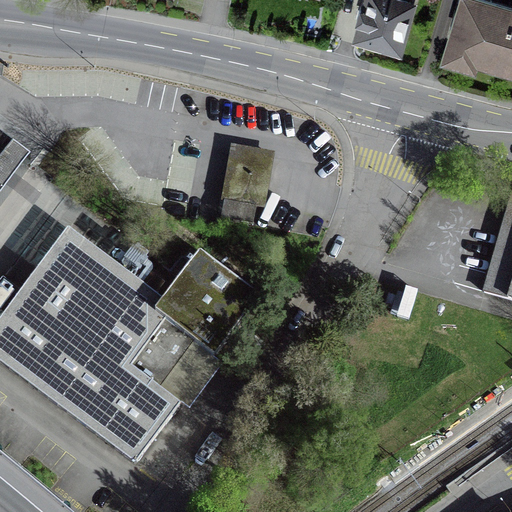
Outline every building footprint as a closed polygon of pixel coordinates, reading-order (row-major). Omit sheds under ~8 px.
[(357,35),(398,46),(410,2),(403,0),(367,0),(365,7),(360,6),(356,19),(361,20),(357,35)] [(472,52),(511,64),(511,6),(490,0),(463,0),(448,52),(470,59),(472,52)] [(0,208),(30,167),(0,144),(0,208)] [(226,199),(264,205),(272,157),(234,150),(226,199)] [(511,196),(484,292),(511,300),(511,196)] [(156,314),(164,303),(68,231),(0,320),(0,362),(135,464),(180,404),(161,390),(194,345),(164,322),(165,321),(156,314)] [(181,241),(162,265),(172,272),(190,248),(181,241)] [(200,255),(164,303),(156,314),(165,321),(164,322),(194,345),(214,359),(259,299),(200,255)]
